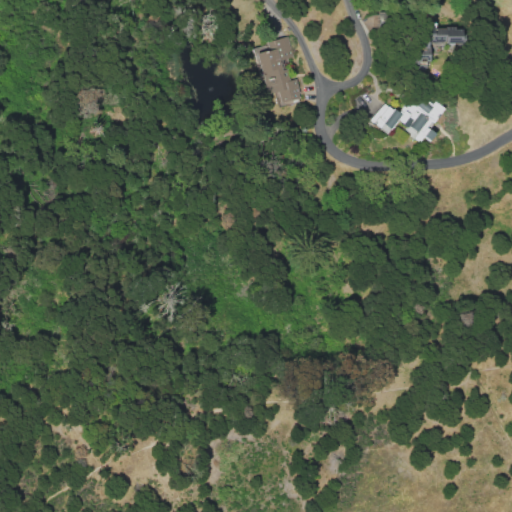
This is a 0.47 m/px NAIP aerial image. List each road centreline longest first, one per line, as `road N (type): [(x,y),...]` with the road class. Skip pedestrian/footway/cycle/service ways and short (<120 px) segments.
road 1 (residential): [(327,90),(360,86),(374,67),(351,0),(277,11),(304,36),(327,90)]
road 2 (residential): [(511,133),(446,166),(363,166),(336,150),(323,121),(327,90)]
